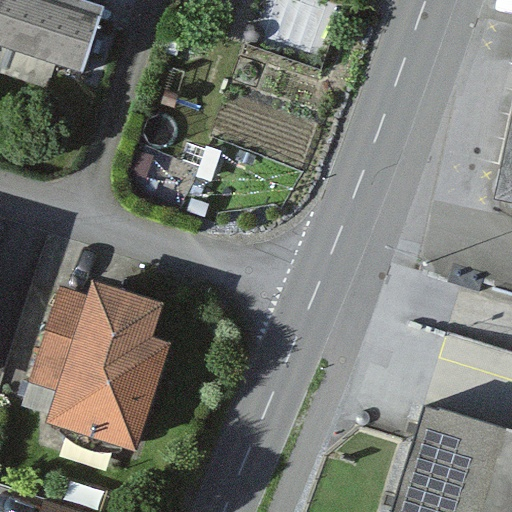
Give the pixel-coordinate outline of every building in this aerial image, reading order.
[(100,26),(71,16),(76,0),(0,0),(0,79),(72,105),(100,26)] [(511,77),(510,77),(479,227),(511,234),(511,77)] [(157,364),(140,358),(155,314),(82,289),(30,439),(120,470),(157,364)] [(511,350),(444,329),(414,423),(511,455),(511,350)] [(511,511),(511,455),(414,423),(384,511),(511,511)]
